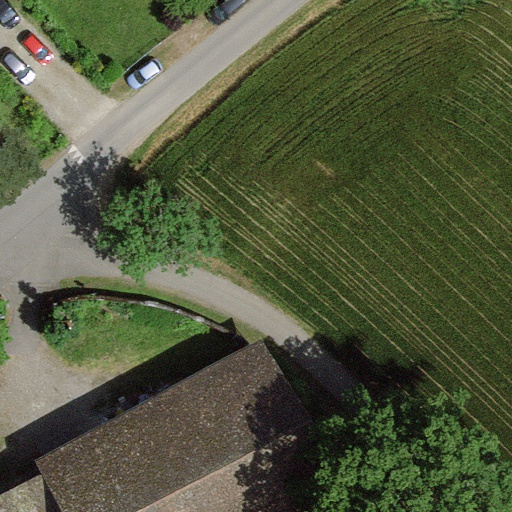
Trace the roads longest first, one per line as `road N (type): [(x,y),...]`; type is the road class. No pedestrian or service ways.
road 1 (residential): [(380,423),(288,331),(245,305),(188,278),(70,248),(23,219)]
road 2 (residential): [(280,0),(23,219)]
road 3 (track): [(471,511),(380,423)]
